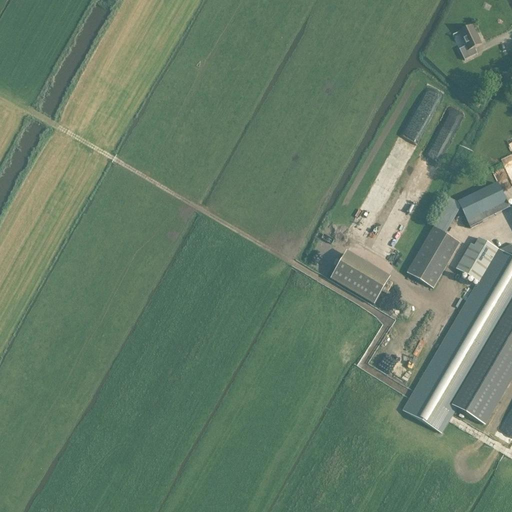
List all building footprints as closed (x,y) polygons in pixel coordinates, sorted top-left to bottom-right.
[(484,46),(475,27),(462,34),(468,48),(462,51),(467,62),(480,56),(477,50),(484,46)] [(384,173),(394,179),(438,106),(422,96),(399,133),(406,137),(384,173)] [(435,172),(465,111),(449,103),(436,129),(440,132),(429,153),(424,151),(418,164),(435,172)] [(485,213),(511,207),(508,187),(481,193),(485,213)] [(460,205),(459,205),(463,212),(472,231),(486,224),(473,198),(460,205)] [(436,229),(409,275),(436,291),(463,245),(448,236),(436,229)] [(406,414),(417,420),(443,435),(458,410),(486,361),(499,340),(511,317),(511,247),(502,252),(481,240),(477,248),(473,246),(458,270),(481,284),(462,318),(406,414)] [(347,258),(333,281),(377,306),(391,283),(347,258)] [(405,306),(414,295),(401,285),(393,296),(405,306)] [(486,361),(458,410),(487,427),(511,385),(511,317),(499,340),(486,361)] [(393,349),(390,356),(399,361),(412,336),(401,330),(399,332),(389,327),(381,342),(393,349)] [(382,366),(389,364),(386,355),(379,357),(382,366)]
